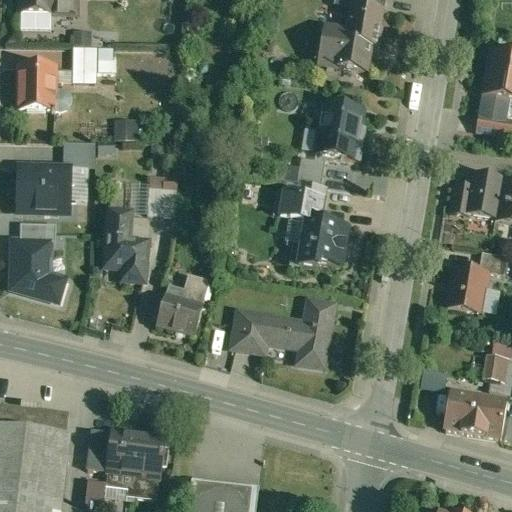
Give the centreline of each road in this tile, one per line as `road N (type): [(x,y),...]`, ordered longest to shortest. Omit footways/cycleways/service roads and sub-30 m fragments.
road 1 (secondary): [(0,345),(371,443)]
road 2 (residential): [(421,157),(371,443)]
road 3 (residential): [(448,0),(421,157)]
road 4 (secondary): [(371,443),(511,483)]
